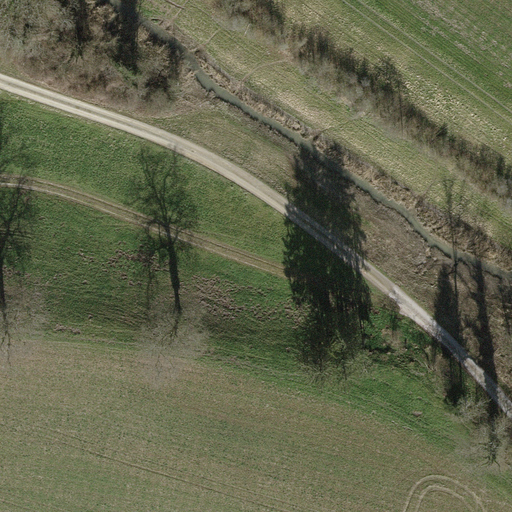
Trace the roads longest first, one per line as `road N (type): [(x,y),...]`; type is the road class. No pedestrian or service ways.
road 1 (track): [(511,412),(412,307),(223,165),(0,79)]
road 2 (track): [(0,183),(45,188),(354,298),(412,307)]
